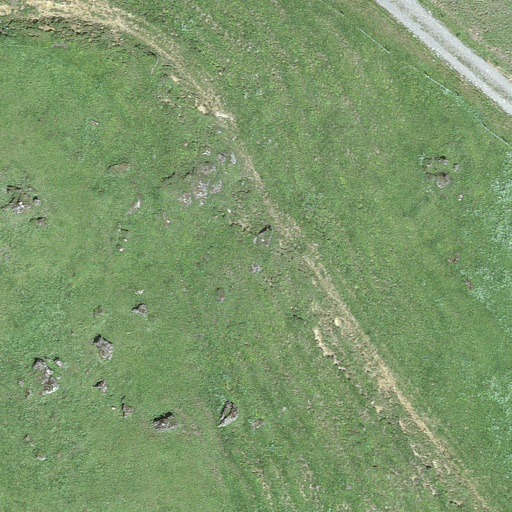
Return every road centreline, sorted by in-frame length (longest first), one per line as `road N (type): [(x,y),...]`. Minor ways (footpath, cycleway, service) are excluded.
road 1 (track): [(499,511),(446,453),(286,232),(202,83),(156,36),(101,15),(24,5),(0,13)]
road 2 (track): [(388,0),(511,101)]
